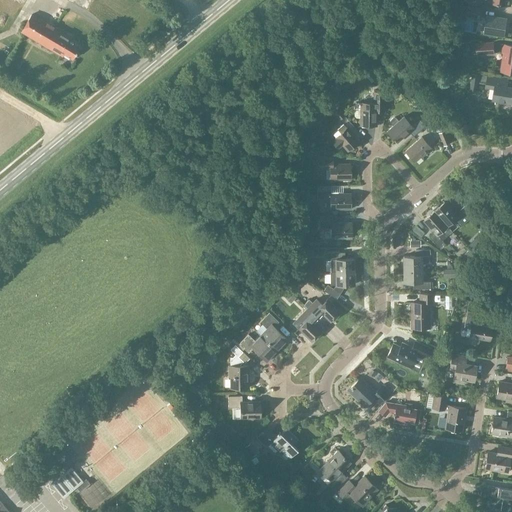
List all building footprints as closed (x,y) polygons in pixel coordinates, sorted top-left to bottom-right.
[(482,0),(482,7),(493,9),(494,3),(509,5),(510,0),(482,0)] [(468,7),(466,16),(480,19),(481,10),(468,7)] [(31,14),(21,31),(62,56),(63,53),(72,59),(79,47),(67,39),(69,37),(31,14)] [(487,18),(485,32),(505,35),(507,21),(487,18)] [(457,21),(456,34),(471,34),(471,21),(457,21)] [(494,53),(493,43),(477,44),(478,54),(494,53)] [(511,72),(511,46),(505,45),(501,71),(511,72)] [(472,73),(469,90),(477,91),(479,74),(472,73)] [(503,79),(488,76),(480,75),(478,82),(487,84),(486,88),(495,89),(493,100),(511,103),(511,87),(501,86),(503,79)] [(359,119),(359,126),(376,126),(376,108),(383,109),(383,93),(373,93),(373,104),(359,104),(359,111),(355,111),(353,113),(353,117),(355,119),(359,119)] [(343,116),(335,107),(331,111),(339,120),(343,116)] [(403,117),(399,121),(396,118),(394,116),(392,117),(391,118),(390,119),(389,120),(389,121),(390,123),(393,126),(386,131),(396,142),(408,132),(412,136),(417,132),(425,126),(419,120),(412,126),(403,117)] [(337,149),(341,145),(347,151),(357,142),(345,128),(345,129),(342,125),(336,130),(340,134),(335,138),(331,142),(337,149)] [(449,144),(444,131),(438,133),(443,146),(449,144)] [(417,132),(412,136),(416,141),(404,151),(414,162),(423,154),(424,155),(431,149),(417,132)] [(329,180),(349,179),(349,164),(331,164),(331,158),(318,158),(318,169),(329,169),(329,180)] [(350,193),(330,193),(330,186),(316,186),(316,199),(330,199),(330,210),(350,209),(350,193)] [(434,211),(446,225),(453,219),(459,226),(468,219),(459,209),(454,214),(443,202),(434,211)] [(440,229),(446,225),(434,211),(423,220),(434,231),(428,236),(440,249),(445,244),(441,240),(446,236),(440,229)] [(394,219),(397,224),(405,219),(403,214),(394,219)] [(350,222),(331,223),(331,215),(319,216),(320,228),(331,228),(331,238),(350,238),(350,222)] [(428,261),(428,256),(429,256),(429,249),(415,250),(415,256),(403,256),(403,269),(421,269),(421,262),(427,262),(428,261)] [(353,271),(353,258),(341,259),(341,252),(326,253),(326,259),(330,259),(330,272),(353,271)] [(415,282),(416,289),(430,288),(430,281),(421,282),(421,269),(403,269),(403,282),(415,282)] [(354,284),(353,271),(330,272),(331,285),(354,284)] [(295,285),(290,290),(295,294),(300,289),(295,285)] [(327,285),(323,290),(336,298),(340,293),(327,285)] [(429,302),(433,302),(433,293),(419,293),(419,302),(410,303),(411,328),(429,328),(429,302)] [(303,304),(307,308),(318,319),(323,315),(330,322),(340,312),(327,299),(321,304),(316,299),(312,303),(308,299),(303,304)] [(314,324),(318,319),(307,308),(298,317),(304,323),(298,328),(311,341),(321,331),(314,324)] [(477,325),(478,319),(479,312),(467,310),(464,328),(470,329),(468,341),(470,343),(474,344),(477,342),(478,338),(489,340),(491,327),(477,325)] [(260,334),(276,349),(284,341),(285,342),(287,340),(273,326),(278,321),(269,312),(259,322),(266,328),(260,334)] [(276,349),(260,334),(254,340),(248,334),(238,343),(248,352),(252,348),(266,361),(269,359),(268,358),(276,350),(277,351),(277,350),(276,349)] [(424,358),(429,348),(415,341),(412,347),(400,342),(398,346),(393,343),(387,357),(410,367),(416,354),(424,358)] [(235,344),(230,349),(235,354),(230,360),(230,366),(228,366),(228,376),(230,376),(230,388),(248,388),(248,366),(236,366),(236,362),(240,358),(238,356),(242,352),(235,344)] [(475,373),(476,365),(463,363),(464,356),(452,354),(449,369),(454,370),(452,381),(463,383),(463,379),(472,381),(473,373),(475,373)] [(377,382),(382,376),(372,367),(366,373),(377,382)] [(379,403),(388,393),(381,386),(375,392),(360,377),(347,390),(364,406),(373,397),(379,403)] [(511,384),(499,382),(496,397),(506,399),(505,402),(511,403),(511,384)] [(465,416),(466,408),(444,405),(445,397),(434,395),(432,408),(448,410),(445,428),(461,431),(464,416),(465,416)] [(240,417),(260,417),(260,402),(242,402),(242,396),(228,396),(228,408),(240,407),(240,417)] [(420,410),(415,409),(404,407),(405,405),(385,402),(378,411),(385,416),(388,411),(394,412),(393,420),(413,423),(413,422),(418,423),(420,410)] [(511,411),(507,411),(506,419),(493,417),(492,424),(491,424),(490,426),(492,426),(491,433),(511,436),(511,411)] [(267,435),(263,431),(257,437),(266,446),(269,442),(279,451),(281,449),(289,457),(297,449),(292,444),(297,439),(286,428),(276,438),(270,432),(267,435)] [(333,449),(342,449),(342,441),(333,441),(333,449)] [(256,454),(249,443),(244,447),(250,457),(256,454)] [(501,454),(495,453),(487,452),(484,469),(507,472),(509,458),(511,458),(511,448),(502,447),(501,454)] [(340,472),(343,469),(350,462),(337,450),(319,469),(331,480),(319,493),(327,500),(331,495),(334,492),(333,491),(347,476),(346,477),(340,472)] [(62,498),(76,487),(83,481),(70,467),(50,484),(62,498)] [(354,486),(348,481),(337,492),(345,499),(349,494),(362,506),(367,500),(367,499),(377,489),(364,476),(354,486)] [(83,481),(76,487),(80,492),(90,483),(86,478),(83,481)] [(511,511),(511,489),(482,484),(480,493),(502,497),(500,509),(502,511),(511,511)] [(291,500),(295,496),(290,491),(286,495),(291,500)] [(341,507),(346,502),(339,494),(334,499),(341,507)] [(0,511),(9,511),(0,500),(0,511)]
